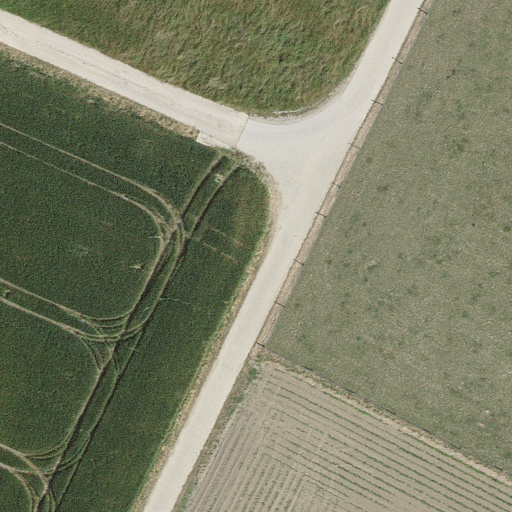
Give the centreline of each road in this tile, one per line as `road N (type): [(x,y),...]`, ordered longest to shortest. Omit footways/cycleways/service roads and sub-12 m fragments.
road 1 (unclassified): [(333,113),(138,511)]
road 2 (track): [(74,0),(333,113)]
road 3 (unclassified): [(333,113),(390,0)]
